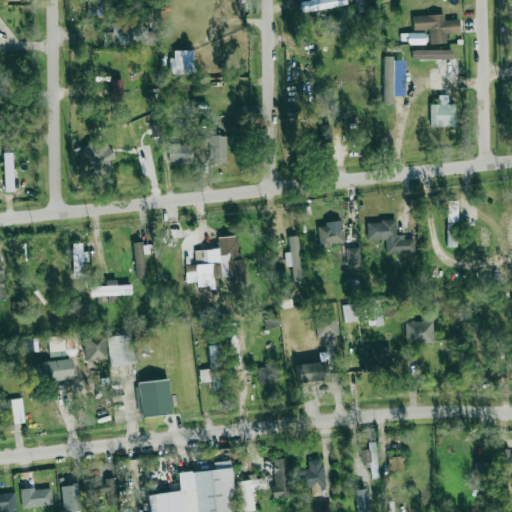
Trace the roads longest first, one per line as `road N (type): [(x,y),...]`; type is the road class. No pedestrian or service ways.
road 1 (residential): [(0,220),(511,162)]
road 2 (residential): [(0,459),(367,416),(511,414)]
road 3 (residential): [(57,214),(53,0)]
road 4 (residential): [(271,191),(267,0)]
road 5 (residential): [(485,166),(483,0)]
